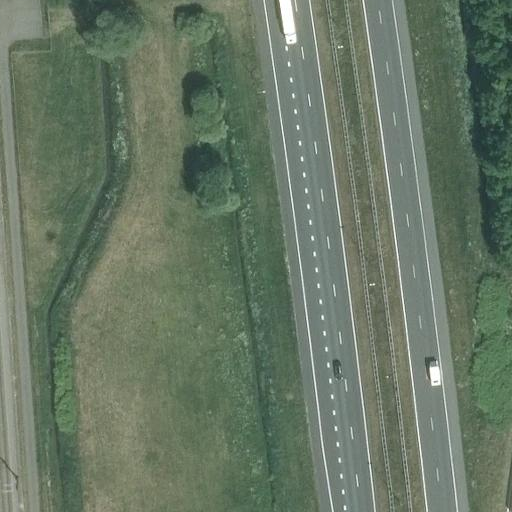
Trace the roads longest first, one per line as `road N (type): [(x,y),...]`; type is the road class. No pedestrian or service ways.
road 1 (motorway): [(443,511),(375,0)]
road 2 (motorway): [(294,0),(361,511)]
